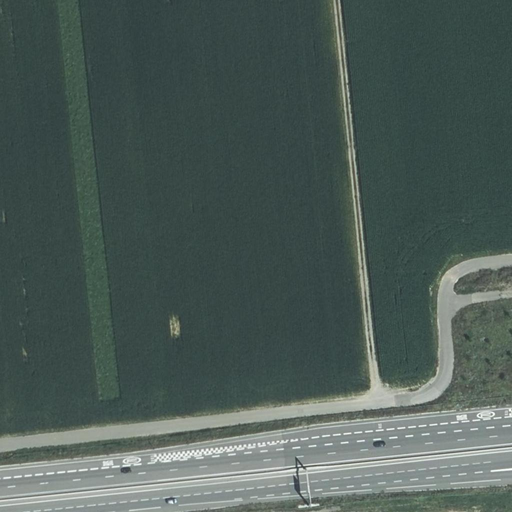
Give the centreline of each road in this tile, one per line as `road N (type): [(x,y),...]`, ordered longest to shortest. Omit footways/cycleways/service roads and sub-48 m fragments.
road 1 (track): [(511,293),(454,306),(443,325),(445,375),(419,395),(0,445)]
road 2 (trunk): [(511,434),(0,487)]
road 3 (track): [(335,0),(378,402)]
road 4 (trunk): [(209,493),(511,459)]
road 5 (trunk): [(209,493),(511,474)]
road 6 (trunk): [(23,511),(209,493)]
road 7 (track): [(359,511),(511,500)]
